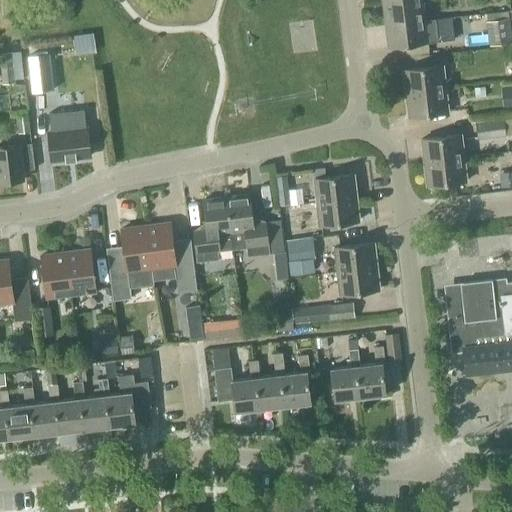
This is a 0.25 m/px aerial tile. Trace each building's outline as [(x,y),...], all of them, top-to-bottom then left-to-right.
[(385,25),(425,20),(422,0),(398,0),(382,2),(385,25)] [(458,33),(472,33),(471,10),(457,11),(458,33)] [(511,42),(511,37),(509,18),(485,21),(489,45),(511,42)] [(425,20),(385,25),(388,48),(439,42),(436,19),(425,20)] [(12,52),(0,52),(0,61),(2,84),(15,83),(12,52)] [(52,89),(48,54),(29,56),(33,92),(52,89)] [(405,93),(445,88),(442,65),(402,70),(405,93)] [(511,106),(511,86),(500,88),(502,108),(511,106)] [(474,88),(475,97),(485,96),(484,87),(474,88)] [(408,116),(448,111),(445,88),(405,93),(408,116)] [(30,132),(28,114),(15,116),(18,134),(30,132)] [(87,128),(86,128),(85,115),(62,118),(62,121),(50,122),(51,132),(47,133),(51,160),(90,156),(87,128)] [(502,120),(474,123),(476,139),(503,136),(502,120)] [(423,162),(463,157),(460,134),(421,139),(423,162)] [(22,170),(34,169),(32,143),(0,146),(0,182),(23,179),(22,170)] [(426,185),(466,180),(463,157),(423,162),(426,185)] [(312,169),(313,179),(325,177),(324,168),(324,167),(312,169)] [(511,171),(498,173),(500,187),(511,185),(511,171)] [(316,202),(356,197),(353,174),(313,179),(316,202)] [(287,175),(275,177),(277,191),(288,189),(287,175)] [(290,204),(288,189),(277,191),(279,205),(290,204)] [(231,249),(246,247),(247,255),(269,253),(265,221),(252,223),(248,194),(225,197),(231,249)] [(217,251),(231,249),(225,197),(202,200),(205,228),(193,230),(197,261),(218,259),(217,251)] [(319,225),(359,220),(356,197),(316,202),(319,225)] [(173,252),(172,241),(169,222),(145,225),(151,268),(152,280),(175,277),(177,292),(194,290),(189,250),(173,252)] [(127,271),(151,268),(145,225),(121,229),(124,258),(107,260),(113,300),(131,298),(127,271)] [(304,238),(303,225),(282,228),(283,241),(304,238)] [(313,258),(311,241),(288,244),(290,261),(303,259),(313,258)] [(336,271),(378,266),(375,242),(333,248),(336,271)] [(70,294),(95,291),(90,249),(65,252),(70,294)] [(272,252),(273,263),(279,263),(281,277),(287,276),(284,251),(272,252)] [(46,297),(70,294),(65,252),(41,255),(46,297)] [(315,272),(313,258),(303,259),(290,261),(287,261),(289,275),(315,272)] [(27,277),(10,279),(8,259),(0,260),(0,303),(11,302),(14,322),(32,319),(27,277)] [(378,266),(336,271),(339,294),(381,289),(378,266)] [(462,347),(465,374),(511,368),(511,281),(491,285),(490,280),(461,283),(461,288),(445,290),(450,339),(453,339),(454,348),(462,347)] [(353,301),(307,306),(291,308),(291,312),(293,324),(354,317),(353,301)] [(53,334),(50,306),(36,307),(39,336),(53,334)] [(293,330),(291,312),(274,313),(275,332),(293,330)] [(204,337),(202,325),(188,328),(190,339),(204,337)] [(226,337),(225,327),(204,330),(205,339),(226,337)] [(401,361),(398,332),(384,334),(388,363),(401,361)] [(134,353),(132,335),(119,336),(121,354),(134,353)] [(117,352),(116,336),(91,339),(93,355),(117,352)] [(349,350),(357,349),(356,340),(348,341),(349,350)] [(359,396),(385,393),(382,363),(385,363),(382,346),(373,347),(375,363),(359,365),(356,365),(359,396)] [(35,364),(33,349),(17,351),(18,366),(35,364)] [(356,365),(359,365),(357,349),(348,350),(350,366),(330,368),(333,399),(359,396),(356,365)] [(284,374),(282,357),(282,352),(273,353),(275,375),(259,377),(256,377),(260,408),(285,405),(281,374),(284,374)] [(281,374),(285,405),(311,402),(307,372),(309,372),(307,354),(298,355),(300,372),(284,374),(281,374)] [(105,361),(107,378),(117,377),(115,360),(105,361)] [(256,377),(259,377),(257,360),(248,361),(250,378),(232,380),(230,367),(214,368),(217,401),(232,399),(234,411),(260,408),(256,377)] [(59,400),(57,384),(55,366),(46,367),(47,381),(50,401),(34,403),(31,404),(34,434),(59,432),(56,401),(59,400)] [(109,426),(135,423),(133,409),(150,407),(147,381),(134,383),(133,374),(118,376),(120,393),(109,394),(106,395),(109,426)] [(109,394),(107,378),(98,379),(99,388),(94,388),(94,396),(84,397),(81,398),(84,429),(109,426),(106,395),(109,394)] [(81,398),(84,397),(82,381),(73,382),(75,399),(59,400),(56,401),(59,432),(84,429),(81,398)] [(31,404),(34,403),(32,387),(23,388),(25,404),(9,406),(6,407),(9,437),(34,434),(31,404)] [(6,407),(9,406),(7,390),(0,390),(0,438),(9,437),(6,407)]
